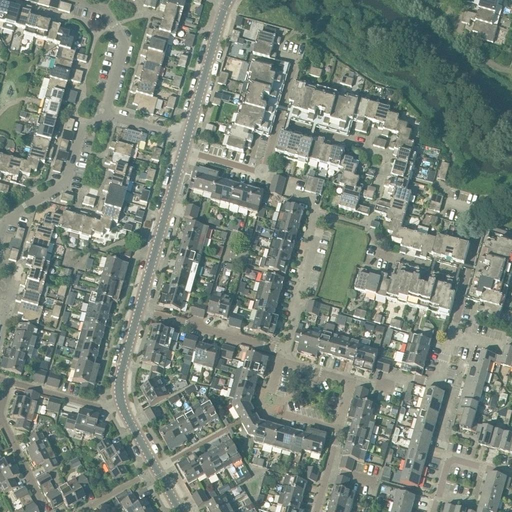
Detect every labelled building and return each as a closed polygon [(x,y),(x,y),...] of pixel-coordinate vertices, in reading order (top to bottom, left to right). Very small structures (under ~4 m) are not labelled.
[(160,6),(165,8),(165,7),(182,12),(185,1),(181,0),(179,0),(180,0),(179,0),(167,0),(167,2),(162,0),(160,6)] [(495,15),(498,5),(480,0),(468,0),(467,2),(480,6),(479,11),(495,15)] [(0,23),(3,24),(10,2),(4,1),(3,6),(0,5),(0,23)] [(3,24),(14,27),(19,10),(14,9),(16,4),(10,2),(3,24)] [(14,27),(24,30),(29,13),(30,14),(31,8),(25,6),(24,12),(19,10),(14,27)] [(162,18),(161,22),(178,27),(179,22),(180,17),(182,12),(165,7),(165,8),(164,13),(162,18)] [(492,25),(495,15),(479,11),(477,16),(465,12),(463,18),(471,20),(476,22),(476,21),(492,26),(492,25)] [(33,38),(38,21),(33,20),(35,15),(30,14),(29,13),(24,30),(22,35),(33,38)] [(33,38),(44,41),(50,19),(44,18),(43,22),(38,21),(33,38)] [(44,41),(54,44),(57,32),(58,32),(59,27),(54,26),(55,21),(50,19),(44,41)] [(497,27),(492,25),(492,26),(476,21),(476,22),(473,32),(478,33),(476,38),(493,43),(497,27)] [(169,37),(174,38),(178,27),(161,22),(160,28),(155,26),(153,31),(153,32),(169,36),(169,37)] [(259,33),(256,44),(272,49),(274,44),(279,46),(281,39),(274,37),(276,31),(264,28),(262,34),(259,33)] [(167,47),(169,37),(169,36),(153,32),(153,31),(148,30),(146,36),(151,37),(150,42),(167,47)] [(59,45),(57,50),(69,53),(69,52),(78,55),(78,54),(84,56),(85,51),(79,49),(78,53),(70,50),(72,42),(67,40),(68,35),(58,32),(57,32),(54,44),(59,45)] [(164,57),(167,47),(150,42),(148,47),(143,45),(142,51),(164,57)] [(256,44),(253,55),(274,61),(276,55),(271,53),(272,49),(256,44)] [(57,50),(55,60),(72,65),(73,60),(85,64),(87,57),(78,55),(69,52),(69,53),(57,50)] [(161,68),(164,57),(142,51),(140,56),(145,58),(144,63),(161,68)] [(55,60),(52,71),(81,79),(83,73),(70,70),(72,65),(55,60)] [(158,78),(161,68),(144,63),(143,68),(137,66),(136,72),(158,78)] [(282,73),(287,75),(290,66),(284,64),(282,73)] [(251,144),(253,138),(248,137),(250,127),(255,129),(262,107),(256,105),(259,96),(264,97),(270,76),(265,74),(267,69),(250,65),(232,127),(227,126),(224,136),(230,137),(229,138),(251,144)] [(314,78),(317,70),(311,68),(308,76),(314,78)] [(52,71),(49,81),(66,86),(67,81),(80,84),(81,79),(52,71)] [(155,88),(158,78),(136,72),(134,77),(140,79),(138,84),(155,88)] [(49,81),(46,91),(75,99),(77,94),(64,91),(66,86),(49,81)] [(295,83),(291,99),(296,101),(295,106),(316,112),(318,107),(327,109),(326,115),(348,121),(349,116),(358,118),(355,131),(361,133),(369,103),(295,83)] [(152,98),(155,88),(138,84),(137,88),(131,87),(130,93),(135,95),(136,94),(152,99),(152,98)] [(46,91),(43,102),(60,107),(61,102),(74,105),(75,99),(46,91)] [(136,94),(135,95),(132,105),(137,106),(136,111),(152,116),(157,100),(152,98),(152,99),(136,94)] [(42,105),(39,117),(56,122),(59,110),(60,107),(43,102),(42,105)] [(379,106),(369,103),(361,133),(366,134),(370,121),(375,123),(379,106)] [(390,109),(379,106),(375,123),(379,124),(378,129),(383,131),(381,136),(382,136),(390,109)] [(390,109),(382,136),(388,137),(389,132),(394,134),(398,117),(389,115),(390,109)] [(39,117),(36,128),(57,134),(59,129),(54,127),(56,122),(39,117)] [(398,117),(394,134),(399,135),(397,140),(414,145),(414,144),(409,143),(412,132),(406,131),(408,126),(397,123),(399,117),(398,117)] [(36,128),(33,138),(50,143),(51,138),(56,140),(57,134),(36,128)] [(141,135),(125,130),(123,135),(118,134),(115,144),(132,149),(132,150),(137,151),(141,135)] [(281,135),(275,156),(275,157),(286,160),(292,138),(281,135)] [(33,138),(32,142),(30,149),(52,155),(53,149),(48,147),(50,143),(33,138)] [(250,149),(251,144),(229,138),(226,148),(243,153),(244,148),(250,149)] [(302,141),(292,138),(286,160),(296,163),(302,141)] [(324,141),(319,140),(317,145),(312,144),(306,165),(307,166),(308,160),(318,163),(324,141)] [(391,143),(389,149),(394,150),(416,156),(411,155),(414,145),(397,140),(396,144),(391,143)] [(312,144),(302,141),(296,163),(306,165),(312,144)] [(330,143),(324,141),(318,163),(328,166),(333,150),(329,148),(330,143)] [(129,160),(132,150),(132,149),(115,144),(110,142),(108,148),(114,150),(112,155),(129,160)] [(328,166),(339,169),(342,158),(345,147),(340,146),(338,151),(333,150),(328,166)] [(30,149),(27,159),(38,162),(38,163),(44,164),(45,159),(50,160),(52,155),(30,149)] [(394,150),(393,156),(398,157),(397,162),(413,167),(416,156),(394,150)] [(126,170),(129,160),(112,155),(111,160),(106,158),(104,164),(109,166),(109,165),(126,170)] [(0,157),(0,179),(1,175),(6,176),(10,159),(0,157)] [(342,175),(359,180),(359,179),(354,178),(357,167),(352,166),(353,161),(342,158),(339,169),(344,170),(342,175)] [(15,184),(17,176),(18,174),(18,173),(21,162),(10,159),(6,176),(11,177),(9,183),(15,184)] [(18,173),(18,174),(29,177),(30,171),(36,173),(38,163),(38,162),(27,159),(26,164),(21,162),(18,173)] [(386,181),(385,184),(384,187),(389,189),(388,194),(393,195),(392,200),(408,205),(411,194),(406,192),(410,177),(412,172),(413,167),(397,162),(394,172),(391,182),(386,181)] [(112,177),(128,182),(131,171),(126,170),(109,165),(109,166),(108,171),(113,172),(112,177)] [(203,193),(208,176),(209,172),(195,168),(192,179),(196,181),(194,190),(203,193)] [(366,176),(373,178),(375,172),(367,170),(366,176)] [(208,176),(203,193),(212,196),(210,201),(211,201),(218,174),(209,172),(208,176)] [(211,201),(220,204),(226,182),(218,180),(219,175),(218,174),(211,201)] [(342,175),(339,185),(374,195),(375,190),(368,187),(366,193),(361,191),(363,186),(358,184),(359,180),(342,175)] [(125,192),(128,182),(112,177),(110,182),(105,180),(104,186),(125,192)] [(272,182),(284,186),(285,180),(273,177),(272,182)] [(310,193),(314,179),(308,177),(304,192),(310,193)] [(314,179),(310,193),(315,195),(319,180),(314,179)] [(319,180),(315,195),(321,196),(325,182),(319,180)] [(235,185),(226,182),(220,204),(229,206),(235,185)] [(270,188),(282,191),(284,186),(272,182),(270,188)] [(229,206),(239,209),(245,187),(235,185),(229,206)] [(342,198),(358,202),(359,197),(372,201),(374,195),(339,185),(339,186),(344,188),(342,198)] [(122,202),(125,192),(104,186),(102,192),(107,193),(106,198),(122,202)] [(254,190),(245,187),(239,209),(248,212),(254,190)] [(282,191),(270,188),(269,194),(281,197),(282,191)] [(258,214),(259,209),(264,193),(254,190),(248,212),(258,214)] [(60,202),(71,205),(74,197),(62,194),(60,202)] [(82,205),(93,208),(95,200),(84,197),(82,205)] [(119,213),(122,202),(106,198),(104,202),(99,201),(98,207),(119,213)] [(339,208),(359,214),(368,216),(369,210),(357,207),(358,202),(342,198),(339,208)] [(405,215),(408,205),(392,200),(390,205),(378,201),(376,207),(405,215)] [(185,211),(197,214),(199,209),(187,205),(185,211)] [(280,214),(301,220),(304,211),(283,205),(280,214)] [(119,213),(98,207),(96,212),(101,214),(100,219),(111,222),(116,224),(119,213)] [(402,225),(405,215),(376,207),(375,212),(387,216),(386,221),(402,225)] [(58,230),(68,233),(73,216),(69,215),(70,210),(64,208),(61,218),(58,230)] [(197,214),(185,211),(184,217),(196,221),(197,214)] [(68,233),(79,236),(85,214),(79,212),(78,217),(73,216),(68,233)] [(85,214),(79,236),(89,239),(91,233),(94,222),(89,221),(91,215),(85,214)] [(299,229),(301,220),(280,214),(277,224),(299,229)] [(52,233),(53,228),(58,230),(61,218),(50,215),(49,220),(44,219),(41,230),(52,233)] [(430,224),(436,226),(438,219),(432,217),(430,224)] [(91,233),(102,236),(103,231),(108,233),(111,222),(100,219),(99,223),(94,222),(91,233)] [(399,253),(400,253),(405,232),(401,230),(402,225),(386,221),(391,223),(388,233),(393,234),(392,240),(402,243),(399,253)] [(370,228),(378,230),(379,224),(372,222),(370,228)] [(209,229),(189,223),(188,223),(185,233),(206,239),(209,229)] [(296,239),(299,229),(277,224),(275,233),(296,239)] [(477,314),(499,320),(511,274),(511,234),(501,231),(485,227),(482,236),(483,236),(488,238),(489,233),(499,236),(498,241),(503,242),(502,247),(496,246),(490,267),(496,269),(493,279),(488,277),(481,299),(487,300),(484,310),(479,308),(477,314)] [(49,244),(52,233),(41,230),(36,228),(34,233),(29,232),(28,238),(49,244)] [(400,253),(405,255),(407,250),(411,251),(416,234),(405,232),(400,253)] [(204,248),(206,239),(185,233),(182,242),(204,248)] [(293,248),(296,239),(275,233),(272,242),(293,248)] [(415,258),(420,259),(427,237),(416,234),(411,251),(416,252),(415,258)] [(420,259),(426,261),(428,255),(432,257),(438,235),(436,240),(427,237),(420,259)] [(432,257),(443,260),(449,238),(438,235),(432,257)] [(31,245),(30,249),(46,254),(49,244),(28,238),(26,243),(31,245)] [(443,260),(453,263),(459,241),(449,238),(443,260)] [(464,266),(466,260),(470,244),(459,241),(453,263),(464,266)] [(201,257),(204,248),(182,242),(180,251),(201,257)] [(291,257),(293,248),(272,242),(270,251),(291,257)] [(118,255),(129,259),(132,251),(120,247),(118,255)] [(43,264),(46,254),(30,249),(29,254),(23,253),(22,259),(27,260),(43,264)] [(198,267),(201,257),(180,251),(177,261),(198,267)] [(288,266),(291,257),(270,251),(267,260),(288,266)] [(29,272),(46,276),(49,266),(43,264),(27,260),(25,266),(31,267),(29,272)] [(103,269),(125,276),(127,266),(106,260),(103,269)] [(286,276),(288,266),(267,260),(264,270),(286,276)] [(196,276),(198,267),(177,261),(174,270),(196,276)] [(232,266),(227,264),(225,270),(226,270),(224,276),(229,278),(231,271),(232,266)] [(103,269),(101,279),(122,284),(125,276),(103,269)] [(68,282),(71,272),(65,270),(62,280),(68,282)] [(193,285),(196,276),(174,270),(172,279),(193,285)] [(367,271),(361,270),(355,291),(365,294),(370,278),(365,276),(367,271)] [(43,287),(46,276),(29,272),(28,277),(23,275),(21,281),(43,287)] [(263,274),(260,284),(282,290),(284,281),(263,274)] [(382,275),(377,274),(376,274),(375,279),(370,278),(365,294),(376,297),(382,275)] [(449,318),(454,301),(449,300),(450,294),(428,288),(427,294),(417,291),(419,286),(397,280),(396,285),(386,282),(387,277),(382,275),(376,297),(449,318)] [(101,279),(98,288),(119,294),(122,284),(101,279)] [(191,294),(193,285),(172,279),(169,288),(164,287),(191,294)] [(40,297),(43,287),(21,281),(20,286),(25,288),(23,292),(40,297)] [(260,284),(257,293),(279,299),(282,290),(260,284)] [(164,287),(162,296),(183,302),(185,293),(191,295),(191,294),(164,287)] [(117,303),(119,294),(98,288),(96,297),(91,295),(90,296),(117,303)] [(37,307),(40,297),(23,292),(22,297),(17,296),(15,302),(20,303),(21,303),(37,307)] [(217,317),(224,295),(214,293),(208,314),(217,317)] [(257,293),(255,302),(276,309),(279,299),(257,293)] [(224,295),(217,317),(227,320),(233,298),(224,295)] [(90,296),(88,305),(109,311),(112,302),(117,304),(117,303),(90,296)] [(183,302),(162,296),(159,306),(180,312),(183,302)] [(201,305),(197,317),(203,319),(208,303),(203,302),(202,305),(201,305)] [(255,302),(252,312),(279,319),(274,317),(276,309),(255,302)] [(307,308),(319,311),(321,305),(309,302),(307,308)] [(21,303),(20,303),(17,314),(23,315),(21,320),(38,325),(43,309),(37,307),(21,303)] [(197,317),(201,305),(195,303),(192,315),(197,317)] [(88,305),(85,314),(107,320),(109,311),(88,305)] [(52,312),(59,314),(61,308),(54,306),(52,312)] [(319,311),(307,308),(305,314),(311,315),(318,317),(319,311)] [(276,329),(279,319),(252,312),(257,314),(255,322),(276,329)] [(85,314),(83,323),(104,329),(107,320),(85,314)] [(235,328),(238,316),(232,314),(229,326),(235,328)] [(374,323),(380,324),(384,325),(385,319),(381,318),(382,317),(376,315),(374,323)] [(238,316),(235,328),(240,329),(244,317),(238,316)] [(397,321),(395,329),(401,330),(407,332),(408,329),(402,327),(403,323),(397,321)] [(276,329),(255,322),(252,332),(273,338),(276,329)] [(83,323),(80,332),(101,339),(104,329),(83,323)] [(160,328),(154,326),(153,326),(150,336),(172,342),(175,332),(170,331),(172,326),(161,323),(160,328)] [(366,323),(364,329),(369,330),(369,331),(373,332),(374,331),(375,326),(375,325),(371,324),(371,325),(366,323)] [(17,324),(15,334),(36,340),(38,330),(17,324)] [(323,332),(315,359),(316,359),(318,354),(326,356),(332,334),(335,327),(325,324),(323,332)] [(297,330),(294,342),(300,344),(297,353),(306,356),(312,334),(297,330)] [(99,348),(101,339),(80,332),(77,342),(99,348)] [(306,356),(315,359),(323,332),(322,332),(321,337),(312,334),(306,356)] [(15,334),(12,343),(33,349),(36,340),(15,334)] [(326,356),(335,359),(342,337),(332,334),(326,356)] [(189,349),(192,337),(186,335),(183,347),(189,349)] [(150,336),(148,345),(169,351),(172,342),(150,336)] [(407,346),(428,352),(431,342),(409,336),(407,346)] [(192,337),(189,349),(194,350),(198,339),(192,337)] [(335,359),(345,361),(351,340),(342,337),(335,359)] [(360,342),(351,340),(345,361),(353,364),(352,369),(360,342)] [(96,357),(99,348),(77,342),(75,351),(96,357)] [(360,342),(352,369),(362,371),(368,350),(370,344),(361,342),(361,343),(360,342)] [(31,358),(33,349),(12,343),(9,352),(4,350),(4,351),(31,358)] [(193,366),(203,369),(209,347),(199,344),(193,366)] [(167,360),(169,351),(148,345),(145,354),(167,360)] [(225,359),(229,347),(223,346),(220,357),(225,359)] [(426,361),(428,352),(407,346),(404,355),(426,361)] [(203,369),(212,371),(219,350),(209,347),(203,369)] [(229,347),(225,359),(231,361),(235,349),(229,347)] [(495,364),(511,369),(511,364),(511,349),(505,348),(502,358),(497,356),(495,364)] [(372,374),(373,370),(378,353),(368,350),(362,371),(372,374)] [(4,351),(2,360),(23,366),(25,358),(30,359),(31,358),(4,351)] [(75,351),(72,360),(77,362),(94,366),(96,357),(75,351)] [(471,363),(470,368),(469,368),(487,373),(490,363),(495,364),(497,356),(481,352),(478,365),(471,363)] [(164,370),(167,360),(145,354),(142,364),(152,367),(164,370)] [(245,363),(266,370),(268,360),(247,354),(245,363)] [(400,370),(421,376),(426,361),(404,355),(400,370)] [(382,372),(385,360),(379,358),(376,370),(382,372)] [(23,366),(2,360),(0,365),(0,370),(20,376),(23,366)] [(72,360),(69,370),(75,371),(96,377),(99,368),(94,366),(77,362),(72,360)] [(385,360),(382,372),(388,374),(391,362),(385,360)] [(263,379),(266,370),(245,363),(242,372),(237,371),(263,379)] [(180,375),(182,375),(187,377),(190,367),(183,365),(180,375)] [(152,367),(150,373),(146,386),(140,389),(145,398),(164,387),(160,379),(161,376),(162,376),(164,370),(152,367)] [(469,368),(467,378),(484,383),(487,373),(469,368)] [(37,383),(40,371),(34,369),(31,382),(37,383)] [(45,386),(51,387),(55,375),(56,371),(50,369),(49,374),(45,386)] [(40,371),(37,383),(43,385),(46,373),(40,371)] [(92,393),(96,377),(75,371),(72,380),(82,383),(80,389),(92,393)] [(237,371),(234,380),(256,387),(258,378),(263,379),(237,371)] [(51,387),(57,389),(61,377),(55,375),(51,387)] [(467,378),(464,389),(481,394),(484,383),(467,378)] [(234,380),(232,390),(253,396),(256,387),(234,380)] [(150,407),(169,396),(164,387),(145,398),(150,407)] [(355,394),(367,398),(369,392),(357,389),(355,394)] [(441,404),(444,394),(427,389),(424,399),(441,404)] [(478,404),(481,394),(464,389),(461,399),(478,404)] [(251,405),(253,396),(232,390),(229,399),(251,405)] [(38,396),(24,392),(22,400),(15,398),(12,408),(33,414),(38,396)] [(355,394),(351,409),(372,416),(375,406),(365,403),(367,398),(355,394)] [(52,412),(55,400),(49,399),(46,411),(52,412)] [(239,420),(241,419),(243,421),(244,423),(252,418),(251,417),(250,414),(254,411),(251,405),(229,399),(229,400),(234,401),(232,408),(239,420)] [(438,415),(441,404),(424,399),(420,410),(438,415)] [(461,399),(458,410),(475,415),(478,404),(461,399)] [(55,400),(52,412),(58,414),(61,402),(55,400)] [(219,420),(208,400),(199,405),(210,425),(219,420)] [(199,405),(190,410),(201,429),(210,425),(199,405)] [(148,419),(158,413),(155,407),(144,413),(148,419)] [(395,416),(397,415),(399,409),(392,407),(390,415),(395,416)] [(33,414),(12,408),(9,418),(17,420),(14,429),(28,433),(33,414)] [(351,409),(348,419),(375,426),(370,424),(372,416),(351,409)] [(83,434),(89,413),(79,410),(77,418),(68,415),(64,429),(83,434)] [(190,410),(182,415),(193,434),(201,429),(190,410)] [(435,425),(438,415),(420,410),(418,420),(435,425)] [(458,410),(456,414),(463,416),(460,429),(476,433),(478,426),(472,425),(475,415),(458,410)] [(89,413),(83,434),(101,440),(105,426),(96,423),(98,416),(89,413)] [(158,413),(148,419),(151,424),(161,418),(158,413)] [(182,415),(174,419),(187,443),(188,443),(185,438),(193,434),(182,415)] [(257,416),(252,418),(244,423),(242,424),(249,437),(255,439),(254,443),(254,444),(260,422),(257,416)] [(179,448),(187,443),(174,419),(173,420),(176,424),(168,428),(179,448)] [(372,436),(375,426),(348,419),(353,421),(350,430),(372,436)] [(432,436),(435,425),(418,420),(415,431),(432,436)] [(254,444),(263,446),(269,425),(260,422),(254,444)] [(263,446),(272,449),(279,427),(269,425),(263,446)] [(493,430),(478,426),(476,433),(480,435),(477,445),(488,448),(493,430)] [(272,449),(282,451),(288,430),(279,427),(272,449)] [(179,448),(168,428),(159,433),(170,453),(179,448)] [(282,451),(291,454),(297,433),(288,430),(282,451)] [(291,454),(300,456),(308,430),(307,430),(306,435),(297,433),(291,454)] [(317,433),(308,430),(300,456),(301,457),(302,452),(311,454),(317,433)] [(369,445),(372,436),(350,430),(348,439),(369,445)] [(504,433),(493,430),(488,448),(499,451),(504,433)] [(429,446),(432,436),(415,431),(412,441),(429,446)] [(29,460),(49,450),(41,433),(28,439),(32,448),(25,451),(29,460)] [(317,433),(311,454),(321,457),(327,435),(317,433)] [(511,443),(511,435),(504,433),(499,451),(509,454),(511,443)] [(367,454),(369,445),(348,439),(345,448),(367,454)] [(104,465),(124,454),(119,445),(112,449),(107,441),(95,448),(104,465)] [(427,457),(429,446),(412,441),(409,452),(427,457)] [(242,461),(231,442),(222,447),(233,466),(242,461)] [(222,447),(214,452),(225,471),(233,466),(222,447)] [(345,448),(342,458),(341,463),(353,467),(354,461),(364,463),(367,454),(345,448)] [(49,450),(29,460),(34,469),(41,465),(45,474),(58,468),(49,450)] [(214,452),(206,456),(216,476),(225,471),(214,452)] [(424,467),(427,457),(409,452),(406,462),(424,467)] [(0,475),(15,468),(11,459),(4,462),(0,454),(0,475)] [(124,454),(104,465),(113,482),(126,475),(121,467),(128,463),(124,454)] [(195,456),(186,461),(197,480),(205,476),(207,481),(208,480),(195,456)] [(208,480),(216,476),(206,456),(198,461),(195,456),(208,480)] [(197,480),(186,461),(178,466),(188,485),(197,480)] [(406,462),(403,472),(421,477),(424,467),(406,462)] [(351,472),(353,467),(341,463),(339,469),(351,472)] [(389,483),(392,474),(390,473),(391,469),(386,467),(381,481),(389,483)] [(15,468),(0,475),(0,487),(4,495),(17,489),(13,480),(19,477),(15,468)] [(305,474),(317,477),(319,471),(307,468),(305,474)] [(418,488),(421,477),(403,472),(400,483),(418,488)] [(489,473),(485,485),(503,490),(503,489),(508,491),(511,480),(506,478),(489,473)] [(317,477),(305,474),(304,480),(316,483),(317,477)] [(48,475),(36,482),(52,510),(63,503),(67,510),(76,505),(65,486),(54,492),(49,483),(51,481),(48,475)] [(65,486),(76,505),(85,500),(81,493),(89,489),(82,476),(65,486)] [(349,480),(339,477),(337,477),(335,482),(347,486),(349,480)] [(307,484),(286,478),(283,488),(304,493),(307,484)] [(353,504),(355,494),(346,491),(347,486),(335,482),(331,498),(353,504)] [(500,500),(503,490),(485,485),(482,495),(500,500)] [(302,503),(304,493),(283,488),(280,497),(302,503)] [(37,511),(27,494),(24,489),(13,495),(16,501),(19,500),(24,509),(18,511),(37,511)] [(195,503),(206,497),(203,491),(192,497),(195,503)] [(394,503),(412,509),(415,497),(397,492),(394,503)] [(125,511),(144,511),(149,509),(144,501),(137,504),(133,496),(129,499),(125,493),(115,498),(116,501),(113,502),(117,510),(122,507),(125,511)] [(497,510),(500,500),(482,495),(480,505),(497,510)] [(225,496),(207,506),(206,507),(208,511),(216,511),(230,505),(225,496)] [(206,497),(195,503),(198,508),(209,502),(206,497)] [(280,497),(278,506),(300,511),(303,511),(299,511),(302,503),(280,497)] [(346,511),(350,511),(353,504),(331,498),(328,507),(346,511)] [(394,503),(391,511),(410,511),(412,509),(394,503)]
